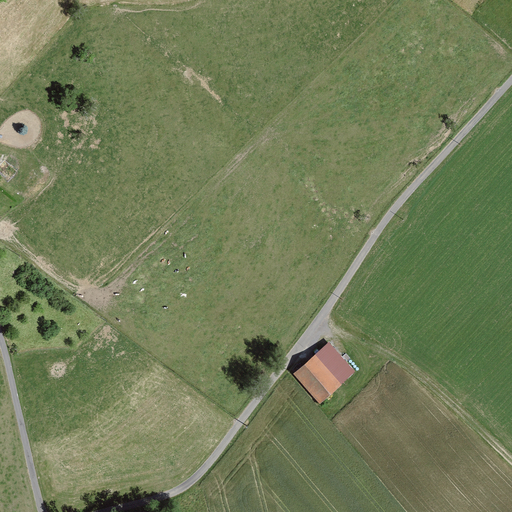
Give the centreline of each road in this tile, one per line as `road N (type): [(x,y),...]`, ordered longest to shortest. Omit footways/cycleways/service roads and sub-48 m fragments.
road 1 (residential): [(114,511),(173,493),(204,468),(321,321),(384,223),(511,79)]
road 2 (track): [(43,511),(0,335)]
